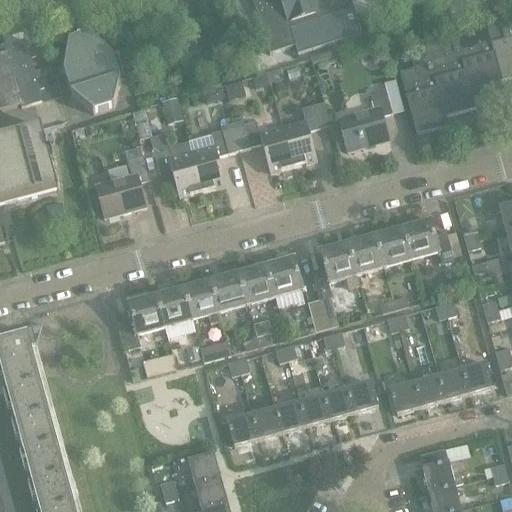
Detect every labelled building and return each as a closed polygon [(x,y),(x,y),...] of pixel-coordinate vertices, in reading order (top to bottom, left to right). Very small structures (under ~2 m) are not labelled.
[(251,0),(270,58),(295,49),(298,58),(362,37),(350,0),(251,0)] [(511,19),(486,27),(485,23),(467,28),(470,37),(440,45),(442,55),(412,63),(415,72),(400,76),(417,137),(449,129),(446,120),(476,111),(474,102),(505,94),(502,84),(511,81),(511,19)] [(69,41),(64,73),(72,98),(94,117),(115,110),(121,83),(113,58),(90,34),(69,41)] [(0,113),(20,108),(21,111),(58,101),(50,70),(34,74),(26,43),(0,49),(0,113)] [(375,112),(338,122),(348,155),(389,144),(383,120),(393,117),(405,114),(396,84),(385,87),(386,92),(370,96),(375,112)] [(243,99),(240,86),(227,90),(230,103),(243,99)] [(177,103),(162,107),(168,128),(183,123),(177,103)] [(306,125),(283,131),(294,170),(317,164),(309,135),(321,132),(314,108),(302,111),(306,125)] [(244,124),(233,127),(234,130),(240,154),(251,151),(263,148),(271,177),(294,170),(283,131),(260,138),(256,124),(244,127),(244,124)] [(212,139),(189,145),(192,156),(203,195),(226,189),(218,160),(230,157),(240,154),(234,130),(233,127),(222,130),(223,133),(211,136),(212,139)] [(0,247),(5,247),(0,228),(0,210),(59,194),(41,129),(0,140),(0,247)] [(166,136),(150,141),(160,176),(172,173),(180,202),(203,195),(192,156),(189,145),(170,150),(166,136)] [(150,184),(143,158),(128,163),(132,179),(96,189),(105,222),(147,211),(140,187),(150,184)] [(62,205),(47,209),(52,225),(67,221),(62,205)] [(511,207),(499,211),(506,235),(511,233),(511,207)] [(430,221),(402,229),(412,264),(439,256),(440,256),(435,239),(430,221)] [(402,229),(375,236),(385,271),(412,264),(402,229)] [(476,233),(464,237),(466,246),(479,243),(476,233)] [(447,235),(435,239),(440,256),(439,256),(443,268),(455,265),(447,235)] [(375,236),(348,244),(357,279),(358,279),(385,271),(375,236)] [(466,246),(468,255),(481,252),(479,243),(466,246)] [(325,271),(312,275),(319,302),(328,333),(339,330),(328,289),(329,287),(346,282),(349,291),(360,288),(358,279),(357,279),(348,244),(319,252),(325,271)] [(294,259),(266,266),(275,301),(303,294),(294,259)] [(266,266),(238,274),(248,309),(275,301),(266,266)] [(485,266),(472,270),(475,279),(488,275),(485,266)] [(238,274),(211,281),(220,316),(248,309),(238,274)] [(211,281),(183,289),(193,324),(209,319),(211,326),(222,323),(220,316),(211,281)] [(183,289),(156,296),(165,331),(193,324),(183,289)] [(128,304),(132,321),(137,339),(138,339),(165,331),(156,296),(128,304)] [(394,305),(396,314),(409,311),(407,301),(394,305)] [(328,333),(319,302),(308,305),(316,336),(328,333)] [(381,309),(383,318),(396,314),(394,305),(381,309)] [(498,314),(495,305),(483,308),(485,317),(498,314)] [(454,307),(445,309),(448,322),(451,332),(460,330),(454,307)] [(445,309),(435,312),(439,324),(448,322),(445,309)] [(498,314),(485,317),(488,326),(500,323),(498,314)] [(400,335),(410,332),(406,320),(397,322),(400,335)] [(137,339),(132,321),(121,325),(129,354),(141,351),(138,339),(137,339)] [(397,322),(388,325),(391,337),(400,335),(397,322)] [(42,327),(24,332),(26,340),(28,339),(32,355),(32,356),(37,354),(38,354),(36,350),(42,327)] [(336,352),(345,350),(342,337),(333,340),(336,352)] [(0,346),(0,364),(32,355),(28,339),(26,340),(0,346)] [(259,352),(272,348),(270,339),(257,342),(259,352)] [(333,340),(324,342),(327,355),(336,352),(333,340)] [(244,346),(246,355),(259,352),(257,342),(244,346)] [(221,347),(201,352),(205,367),(218,363),(224,361),(221,347)] [(199,350),(186,353),(190,366),(202,362),(200,353),(199,350)] [(289,365),(298,363),(294,350),(285,353),(289,365)] [(511,362),(508,352),(496,356),(498,365),(511,362)] [(285,353),(276,355),(280,368),(289,365),(285,353)] [(32,355),(0,364),(0,365),(8,395),(45,385),(43,378),(37,354),(32,356),(32,355)] [(511,366),(511,362),(498,365),(500,374),(511,370),(511,366)] [(241,378),(250,376),(247,363),(238,366),(241,378)] [(238,366),(228,368),(232,381),(241,378),(238,366)] [(486,367),(462,373),(469,399),(494,393),(486,367)] [(462,373),(438,380),(445,406),(469,399),(462,373)] [(438,380),(415,386),(422,412),(445,406),(438,380)] [(45,385),(8,395),(16,425),(53,415),(45,385)] [(372,386),(347,392),(354,418),(379,412),(372,386)] [(422,412),(415,386),(390,393),(397,419),(422,412)] [(347,392),(323,399),(330,425),(354,418),(347,392)] [(323,399),(300,405),(307,431),(330,425),(323,399)] [(300,405),(276,412),(283,438),(307,431),(300,405)] [(276,412),(252,418),(259,444),(283,438),(276,412)] [(53,415),(16,425),(25,456),(62,446),(53,415)] [(259,444),(252,418),(227,425),(235,451),(259,444)] [(62,446),(25,456),(33,486),(70,476),(62,446)] [(188,465),(195,489),(221,482),(214,458),(188,465)] [(449,465),(423,472),(430,497),(456,490),(456,489),(463,487),(461,478),(453,480),(449,465)] [(493,470),(496,479),(508,476),(506,467),(493,470)] [(70,476),(33,486),(40,511),(59,511),(78,507),(70,476)] [(508,476),(496,479),(498,488),(511,485),(508,476)] [(221,482),(195,489),(201,511),(204,511),(228,506),(221,482)] [(160,489),(153,491),(155,497),(162,495),(162,498),(175,495),(173,486),(160,489)] [(461,511),(456,490),(430,497),(434,511),(461,511)] [(162,498),(165,507),(177,504),(175,495),(162,498)]
